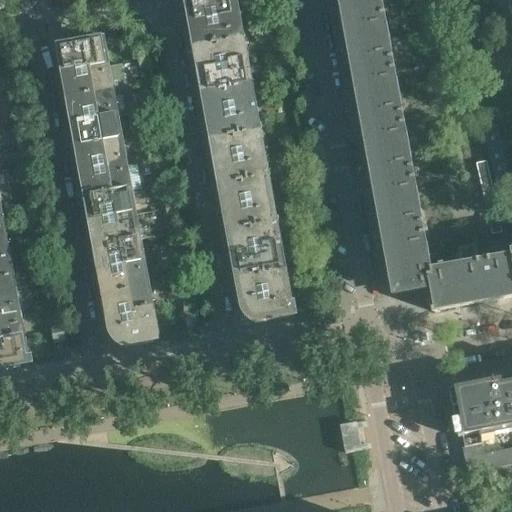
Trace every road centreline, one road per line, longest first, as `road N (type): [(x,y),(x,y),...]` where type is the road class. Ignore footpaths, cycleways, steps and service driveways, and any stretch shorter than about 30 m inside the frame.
road 1 (residential): [(90,374),(24,0)]
road 2 (residential): [(162,0),(225,350)]
road 3 (residential): [(367,325),(310,0)]
road 4 (residential): [(382,353),(373,379),(396,511)]
road 5 (residential): [(442,511),(415,362)]
road 6 (residential): [(225,350),(367,325)]
road 7 (residential): [(90,374),(225,350)]
